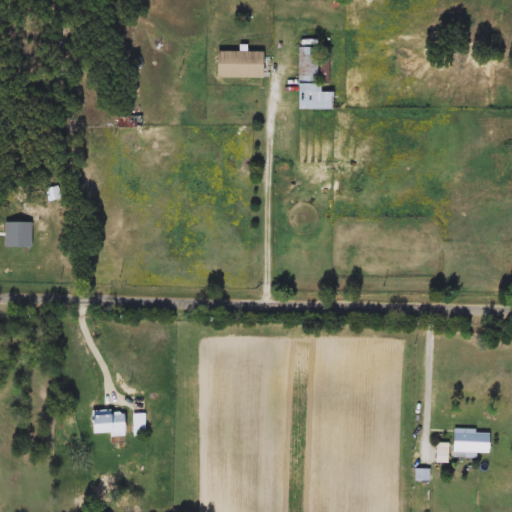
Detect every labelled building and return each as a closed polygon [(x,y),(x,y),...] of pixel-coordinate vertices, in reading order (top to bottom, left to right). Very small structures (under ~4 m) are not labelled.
[(331,47),(331,90),(333,90),(333,110),(298,110),(298,47),(331,47)] [(216,79),(216,52),(262,52),(262,79),(216,79)] [(144,116),(144,128),(117,128),(117,116),(144,116)] [(32,222),(32,248),(2,248),(2,222),(32,222)] [(126,437),(110,437),(110,433),(87,434),(86,413),(125,413),(126,437)] [(134,436),(134,415),(145,415),(145,436),(134,436)] [(489,431),(489,453),(452,453),(452,431),(489,431)] [(446,461),(437,461),(437,443),(446,443),(446,461)]
